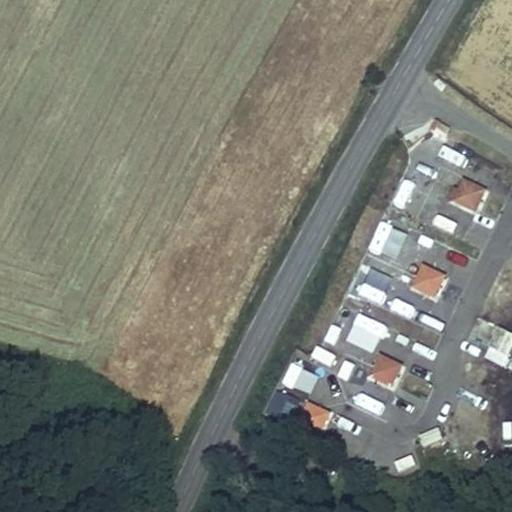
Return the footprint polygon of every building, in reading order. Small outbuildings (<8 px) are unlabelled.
[(462,148),(459,159),(480,165),(483,154),(462,148)] [(420,217),(429,197),(400,184),(391,204),(420,217)] [(468,197),(472,188),(467,185),(463,194),(468,197)] [(468,197),(463,194),(458,204),(475,213),(484,194),(472,188),(468,197)] [(366,249),(386,258),(401,224),(381,216),(366,249)] [(355,281),(366,285),(373,264),(362,260),(355,281)] [(420,292),(430,273),(423,269),(413,288),(420,292)] [(377,287),(400,296),(405,281),(382,273),(377,287)] [(432,298),(441,279),(430,273),(420,292),(432,298)] [(374,289),(370,300),(395,308),(398,297),(374,289)] [(499,351),(508,330),(478,318),(470,339),(499,351)] [(376,380),(385,362),(378,358),(369,377),(376,380)] [(387,386),(397,368),(385,362),(376,380),(387,386)] [(324,403),(329,392),(309,385),(305,396),(324,403)] [(357,390),(352,401),(378,412),(383,401),(357,390)] [(324,414),(305,405),(301,412),(320,421),(324,414)] [(315,433),(320,421),(301,412),(295,424),(315,433)]
